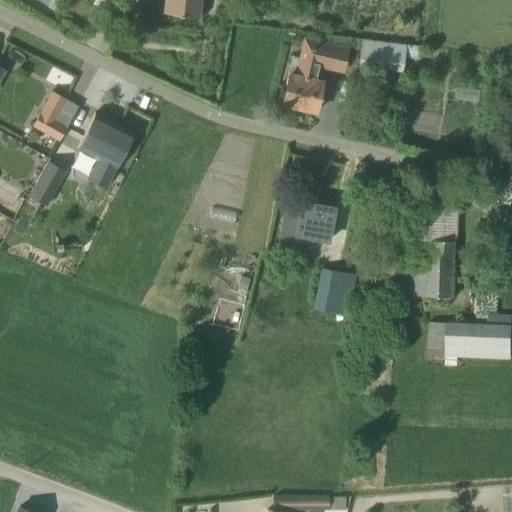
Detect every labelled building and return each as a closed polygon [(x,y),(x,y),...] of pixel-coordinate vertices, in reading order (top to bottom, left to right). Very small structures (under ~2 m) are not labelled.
[(92,0),(89,6),(101,12),(107,0),(92,0)] [(199,21),(201,0),(163,0),(161,16),(199,21)] [(322,80),(318,79),(320,70),(343,75),(345,64),(402,73),(405,45),(305,32),(297,59),(290,58),(280,105),(315,112),(322,80)] [(21,57),(4,48),(0,55),(0,56),(16,66),(21,57)] [(477,91),(454,88),(452,99),(475,102),(477,91)] [(50,92),(30,128),(57,142),(77,107),(50,92)] [(132,133),(94,114),(75,150),(95,160),(85,179),(104,188),(132,133)] [(27,197),(44,206),(63,171),(45,162),(27,197)] [(0,234),(1,235),(17,205),(7,199),(0,212),(0,234)] [(328,247),(335,209),(306,203),(302,220),(283,216),(278,246),(299,250),(300,242),(328,247)] [(452,299),(455,210),(408,209),(406,270),(412,270),(411,298),(452,299)] [(376,281),(319,270),(311,311),(344,317),(347,305),(361,307),(364,289),(374,290),(376,281)] [(393,310),(380,309),(378,331),(391,332),(393,310)] [(487,325),(430,323),(429,350),(445,351),(444,358),(511,361),(511,353),(511,316),(487,316),(487,325)] [(344,496),(272,497),(272,511),(344,510),(344,496)]
